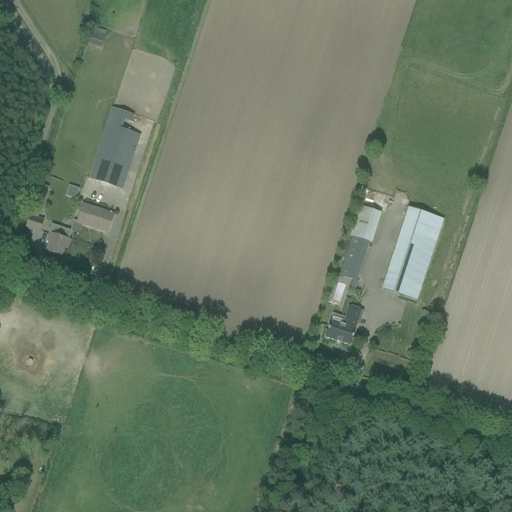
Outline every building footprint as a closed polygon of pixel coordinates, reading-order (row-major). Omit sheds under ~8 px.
[(87,44),(101,47),(104,34),(90,31),(87,44)] [(88,179),(122,190),(140,136),(121,130),(125,120),(131,122),(133,116),(127,113),(111,108),(88,179)] [(26,229),(39,233),(43,220),(39,218),(49,188),(40,185),(26,229)] [(76,199),(79,188),(68,185),(65,196),(76,199)] [(77,222),(76,223),(80,224),(108,233),(111,223),(113,215),(82,205),(79,213),(77,222)] [(352,236),(339,275),(354,280),(367,241),(371,242),(380,213),(359,206),(358,206),(348,235),(351,236),(352,236)] [(407,209),(381,289),(416,301),(442,220),(407,209)] [(39,242),(42,234),(24,229),(22,236),(39,242)] [(48,234),(45,243),(49,244),(46,252),(60,256),(63,248),(66,248),(67,245),(68,241),(71,231),(70,231),(63,229),(60,238),(48,234)] [(350,287),(355,289),(358,282),(353,280),(350,287)] [(328,328),(325,337),(349,346),(352,336),(355,329),(354,329),(356,323),(358,324),(362,312),(359,310),(349,307),(345,318),(343,325),(330,321),(328,328)] [(407,353),(406,355),(407,358),(410,359),(413,358),(414,355),(412,352),(409,351),(407,353)]
